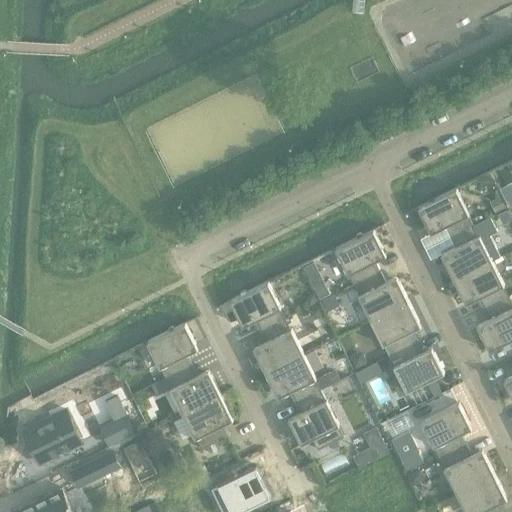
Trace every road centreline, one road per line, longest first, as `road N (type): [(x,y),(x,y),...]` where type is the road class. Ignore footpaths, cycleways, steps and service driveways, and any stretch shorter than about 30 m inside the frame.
road 1 (residential): [(297,491),(175,254),(363,160)]
road 2 (residential): [(511,453),(363,160)]
road 3 (residential): [(363,160),(511,85)]
